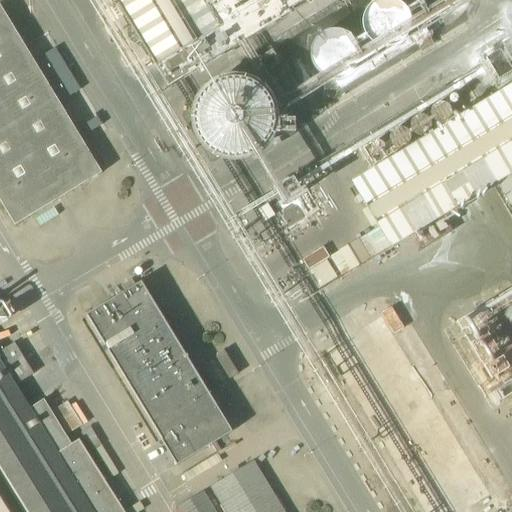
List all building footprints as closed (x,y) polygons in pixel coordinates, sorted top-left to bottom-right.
[(115,0),(170,90),(318,0),(115,0)] [(408,23),(408,21),(408,17),(407,13),(404,9),(401,5),(394,0),(393,0),(378,0),(376,1),(372,3),(369,6),(366,10),(364,14),(362,22),(363,26),(364,30),(367,35),(370,38),(373,41),(378,43),(385,44),(393,43),(397,41),(401,38),(404,34),(406,31),(408,23)] [(455,0),(415,0),(417,3),(420,7),(425,11),(430,12),(433,13),(441,12),(446,10),(449,8),(453,4),(455,0)] [(103,176),(0,7),(0,201),(16,229),(103,176)] [(356,58),(356,57),(356,53),(355,48),(352,43),(348,39),(341,35),(336,33),(331,33),(326,34),(322,36),(316,40),(313,44),(311,48),(309,52),(309,58),(310,65),(315,73),(319,76),(323,78),(331,81),(337,80),(341,79),(348,75),(352,71),(354,67),(356,62),(356,58)] [(274,116),(274,115),(273,106),(270,98),(267,92),(261,84),(254,79),(248,75),(239,73),(232,72),(223,73),(214,75),(208,79),(201,84),(195,91),(192,97),(189,105),(188,113),(188,121),(191,131),(195,138),(200,145),(206,150),(215,155),(221,157),(230,158),(241,157),(247,155),(256,150),(262,145),(268,137),(271,131),(273,124),(274,116)] [(511,92),(354,188),(379,229),(389,246),(392,251),(511,178),(511,92)] [(297,183),(341,154),(329,137),(285,165),(297,183)] [(234,435),(143,285),(87,319),(178,469),(234,435)] [(33,375),(13,344),(0,352),(0,360),(16,385),(33,375)] [(0,511),(123,511),(81,443),(73,448),(45,403),(30,412),(0,363),(0,511)] [(66,435),(82,426),(67,402),(52,412),(66,435)] [(90,427),(81,433),(92,451),(101,445),(90,427)] [(176,508),(178,511),(283,511),(253,461),(209,487),(224,511),(214,511),(202,492),(176,508)]
